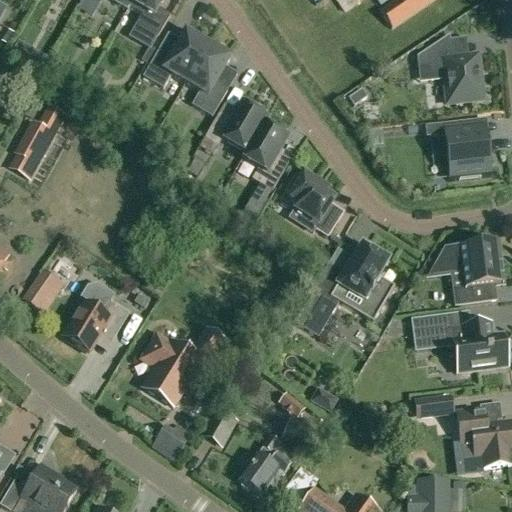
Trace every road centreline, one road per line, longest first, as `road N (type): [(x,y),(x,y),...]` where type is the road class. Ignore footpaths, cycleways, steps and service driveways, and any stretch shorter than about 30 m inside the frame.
road 1 (residential): [(213,0),(363,205),(390,226),(420,232),(511,215)]
road 2 (residential): [(200,511),(0,349)]
